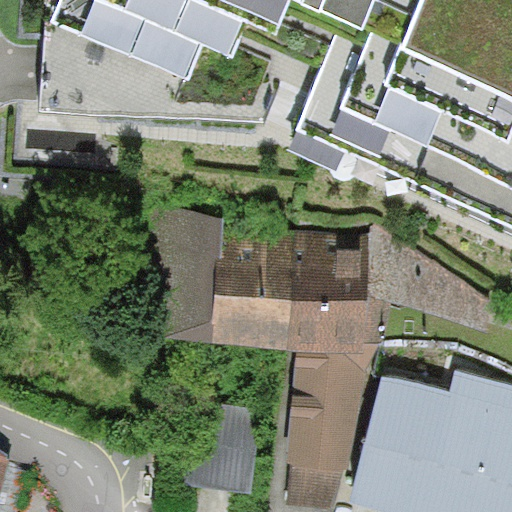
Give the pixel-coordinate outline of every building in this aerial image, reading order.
[(49,0),(43,91),(265,113),(296,49),(324,61),(342,23),(368,35),(378,14),(364,9),(367,0),(49,0)] [(511,0),(415,0),(404,26),(378,14),(368,35),(342,23),(293,129),(511,228),(511,0)] [(289,348),(293,230),(222,227),(221,217),(146,213),(143,291),(166,293),(164,338),(289,348)] [(371,230),(369,292),(393,301),(485,322),(493,294),(383,224),(373,222),(371,230)] [(293,230),(289,348),(296,347),(289,448),(294,448),(289,495),(331,501),(343,459),(378,337),(384,338),(393,301),(369,292),(371,230),(293,230)] [(451,393),(385,375),(353,494),(420,511),(511,511),(511,388),(456,373),(451,393)] [(257,404),(195,396),(185,471),(247,479),(257,404)] [(0,494),(9,458),(0,453),(0,494)]
